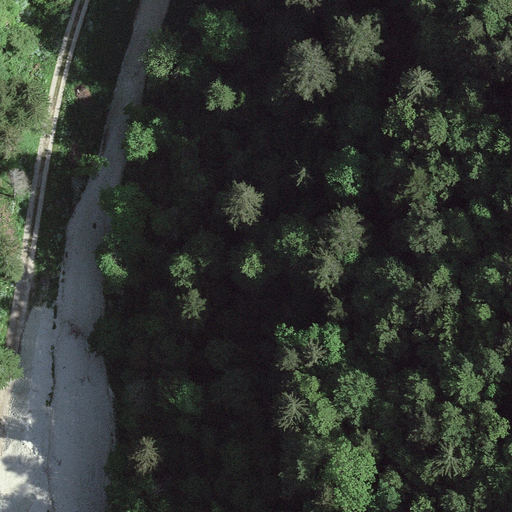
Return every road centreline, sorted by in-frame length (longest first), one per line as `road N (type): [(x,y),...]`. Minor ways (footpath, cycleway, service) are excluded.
road 1 (track): [(428,0),(389,83),(368,195),(366,300),(388,511)]
road 2 (track): [(0,367),(84,0)]
